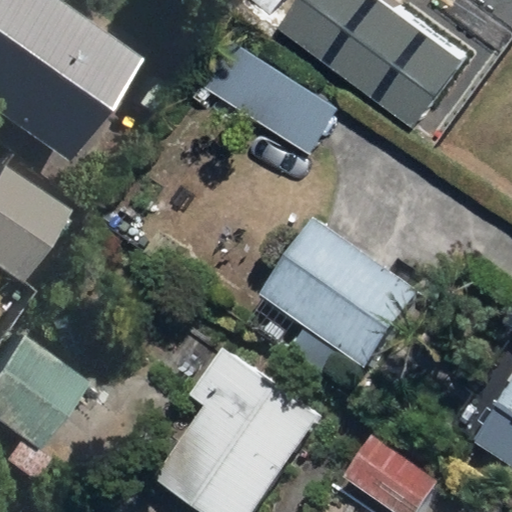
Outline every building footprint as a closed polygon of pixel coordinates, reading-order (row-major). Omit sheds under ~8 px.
[(0,0),(0,115),(66,159),(138,51),(59,0),(0,0)] [(480,53),(409,0),(309,0),(294,21),(428,122),(480,53)] [(0,269),(16,280),(64,204),(0,163),(0,269)] [(431,296),(327,222),(273,299),(376,372),(431,296)] [(0,421),(35,445),(82,375),(13,327),(0,346),(0,421)] [(239,347),(204,396),(220,407),(169,478),(215,511),(266,511),(335,415),(239,347)] [(511,427),(498,449),(511,458),(511,427)] [(388,435),(355,481),(398,511),(437,511),(457,484),(388,435)]
